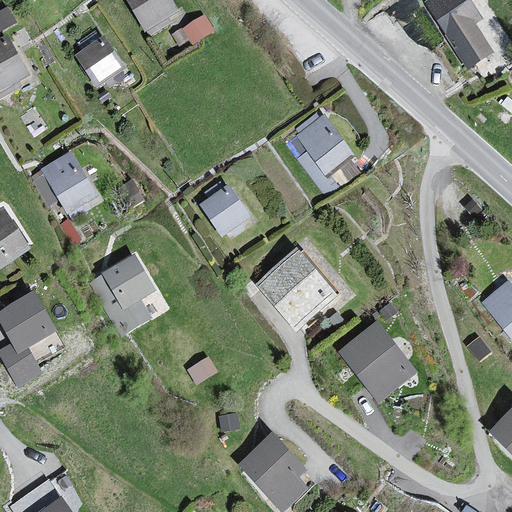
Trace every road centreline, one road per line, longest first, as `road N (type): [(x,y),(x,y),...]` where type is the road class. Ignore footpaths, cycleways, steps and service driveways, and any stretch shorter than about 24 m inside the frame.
road 1 (residential): [(456,135),(432,193),(435,260),(483,474),(466,491),(422,477),(298,391),(278,398),(285,427),(334,474)]
road 2 (secondary): [(303,0),(456,135)]
